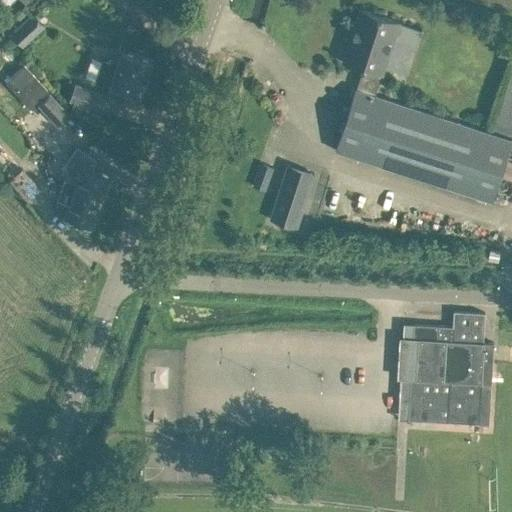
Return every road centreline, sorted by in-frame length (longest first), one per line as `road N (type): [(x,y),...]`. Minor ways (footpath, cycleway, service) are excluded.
road 1 (unclassified): [(511,302),(125,275)]
road 2 (tertiary): [(125,275),(218,0)]
road 3 (tertiary): [(36,511),(125,275)]
